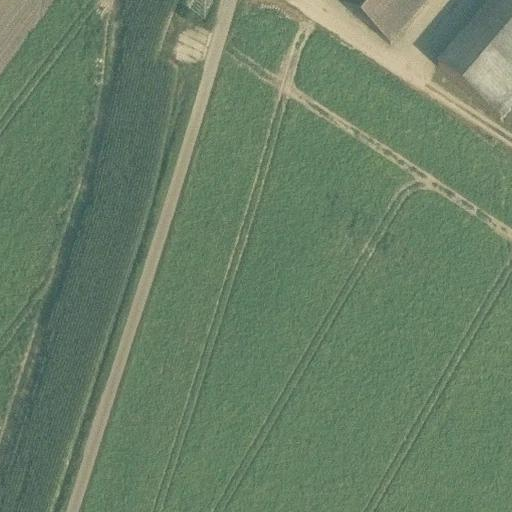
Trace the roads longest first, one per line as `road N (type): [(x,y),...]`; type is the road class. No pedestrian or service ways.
road 1 (unclassified): [(85,511),(237,0)]
road 2 (track): [(511,142),(302,0)]
